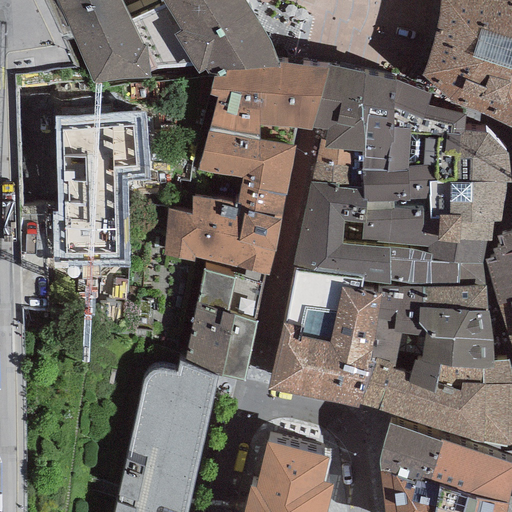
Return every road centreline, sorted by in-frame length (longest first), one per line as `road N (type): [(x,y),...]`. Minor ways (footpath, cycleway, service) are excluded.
road 1 (residential): [(250,392),(348,419),(360,442),(362,511)]
road 2 (residential): [(0,326),(3,511)]
road 3 (residential): [(250,392),(220,511)]
